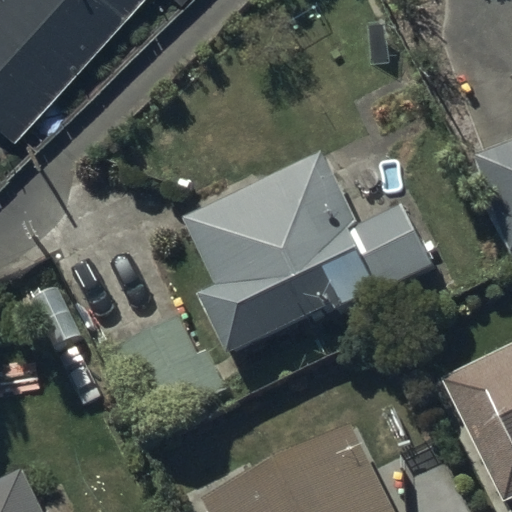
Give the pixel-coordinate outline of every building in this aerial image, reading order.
[(138,0),(0,0),(0,132),(11,142),(138,0)] [(511,157),(478,169),(511,265),(511,157)] [(379,310),(437,281),(406,219),(365,239),(329,166),(187,238),(220,302),(201,312),(232,374),(336,322),(339,326),(378,307),(379,310)] [(201,367),(184,332),(117,364),(155,444),(234,406),(212,361),(201,367)] [(511,511),(511,362),(448,394),(505,511),(511,511)] [(386,511),(354,445),(213,511),(386,511)] [(40,511),(28,484),(0,496),(0,511),(40,511)]
